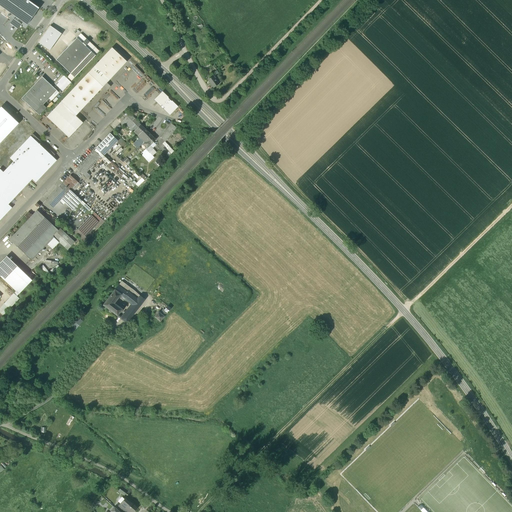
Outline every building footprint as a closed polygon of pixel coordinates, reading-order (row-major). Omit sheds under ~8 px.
[(39,8),(28,0),(0,0),(0,5),(27,25),(39,8)] [(59,32),(50,26),(38,42),(47,49),(59,32)] [(99,51),(80,34),(77,38),(91,51),(95,55),(99,51)] [(77,38),(56,60),(70,73),(91,51),(77,38)] [(126,61),(112,48),(94,66),(109,80),(126,61)] [(91,51),(70,73),(74,77),(95,55),(91,51)] [(109,80),(94,66),(88,73),(103,87),(109,80)] [(88,73),(60,102),(75,116),(103,87),(88,73)] [(63,91),(72,83),(65,75),(56,84),(63,91)] [(42,76),(21,98),(36,112),(43,105),(56,90),(42,76)] [(218,84),(215,79),(216,79),(214,76),(212,77),(208,80),(213,88),(218,84)] [(110,92),(107,94),(116,103),(118,101),(110,92)] [(176,107),(162,93),(155,100),(169,114),(176,107)] [(101,103),(109,111),(112,109),(103,100),(101,103)] [(75,116),(60,102),(47,117),(69,137),(82,123),(75,116)] [(43,105),(36,112),(39,115),(46,107),(43,105)] [(0,108),(0,143),(19,124),(1,107),(0,108)] [(134,119),(129,114),(120,123),(123,126),(126,124),(131,129),(135,124),(137,126),(138,127),(140,125),(134,119)] [(171,124),(166,129),(172,133),(176,128),(171,124)] [(144,129),(140,125),(138,127),(135,130),(133,132),(137,136),(144,129)] [(151,135),(144,129),(137,136),(140,138),(144,142),(151,135)] [(171,135),(165,131),(160,137),(165,142),(171,135)] [(110,133),(103,141),(111,148),(118,141),(110,133)] [(55,155),(33,134),(31,136),(53,157),(55,155)] [(155,140),(151,135),(144,142),(142,144),(146,148),(147,148),(149,145),(155,140)] [(53,157),(31,136),(10,158),(13,161),(3,172),(0,169),(0,220),(12,208),(8,204),(32,179),(35,182),(56,160),(53,157)] [(144,142),(140,138),(138,140),(137,139),(135,141),(140,146),(142,144),(144,142)] [(111,148),(103,141),(96,148),(104,156),(111,148)] [(149,145),(147,148),(146,148),(141,153),(149,162),(153,158),(149,153),(153,150),(149,145)] [(94,150),(76,169),(84,175),(86,173),(101,157),(94,150)] [(120,178),(124,174),(112,162),(108,166),(120,178)] [(70,175),(62,183),(70,190),(77,182),(70,175)] [(62,183),(45,201),(52,208),(59,201),(66,193),(70,190),(62,183)] [(73,193),(70,197),(66,193),(59,201),(60,201),(61,199),(64,203),(72,210),(82,201),(73,193)] [(37,210),(9,239),(24,253),(51,224),(37,210)] [(91,215),(77,229),(85,236),(98,222),(91,215)] [(51,224),(24,253),(31,261),(54,237),(52,236),(58,230),(51,224)] [(58,230),(52,236),(54,237),(67,250),(74,242),(72,240),(71,242),(58,230)] [(29,283),(4,259),(0,262),(0,276),(16,291),(19,294),(29,283)] [(134,290),(121,281),(118,286),(127,292),(137,299),(140,295),(134,290)] [(127,292),(118,286),(115,290),(121,294),(120,295),(123,297),(127,292)] [(115,289),(103,305),(109,310),(109,311),(110,312),(111,311),(117,316),(117,315),(124,307),(116,301),(120,295),(121,294),(115,290),(115,289)] [(137,299),(127,292),(123,297),(133,304),(137,299)] [(14,293),(4,303),(9,308),(19,298),(16,296),(14,293)] [(128,311),(122,319),(126,322),(144,299),(140,295),(137,299),(133,304),(128,311)] [(4,303),(0,307),(0,313),(2,316),(9,308),(4,303)] [(122,319),(128,311),(124,307),(117,315),(122,319)] [(160,313),(158,312),(154,317),(160,321),(162,319),(164,316),(160,313)] [(82,321),(77,317),(70,325),(75,329),(79,325),(82,321)] [(130,503),(129,503),(125,499),(120,504),(123,507),(129,511),(133,511),(137,508),(132,504),(132,505),(130,503)]
